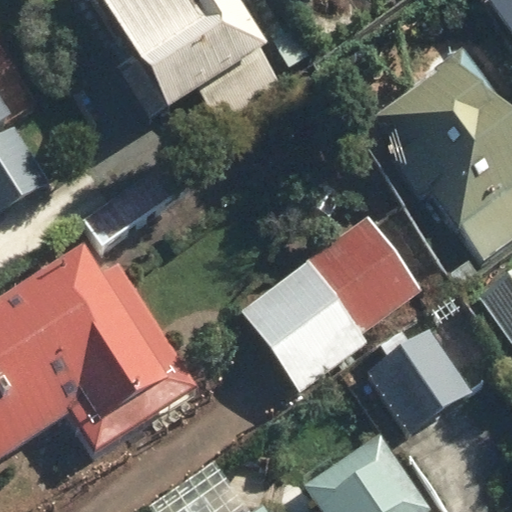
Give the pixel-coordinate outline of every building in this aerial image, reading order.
[(227,0),(67,0),(63,3),(154,145),(272,69),(227,0)] [(511,0),(500,0),(477,16),(511,64),(511,0)] [(511,248),(511,134),(452,60),(368,128),(388,154),(370,169),(408,217),(425,204),(482,273),(511,248)] [(0,221),(46,191),(7,131),(0,120),(0,221)] [(76,234),(98,264),(201,188),(179,158),(76,234)] [(232,328),(295,411),(365,359),(358,349),(415,306),(360,233),(232,328)] [(0,473),(68,430),(91,466),(187,403),(106,277),(90,288),(73,263),(0,310),(0,473)] [(511,281),(474,308),(511,362),(511,281)] [(466,406),(420,338),(358,380),(405,448),(466,406)] [(292,510),(293,511),(405,511),(358,455),(292,510)] [(218,511),(198,483),(157,511),(218,511)]
